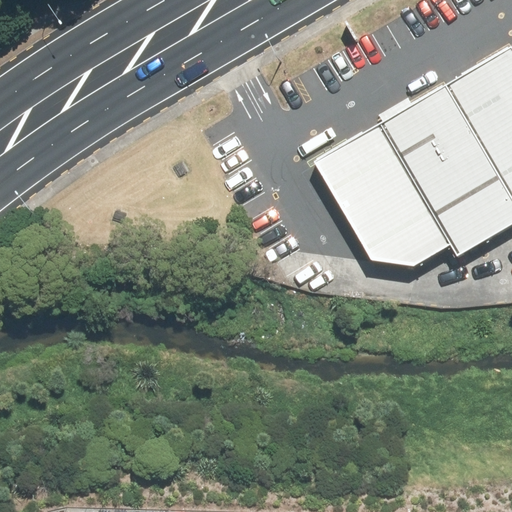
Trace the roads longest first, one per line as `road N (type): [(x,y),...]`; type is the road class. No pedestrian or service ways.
road 1 (primary): [(277,0),(157,73),(0,189)]
road 2 (primary): [(0,108),(162,0)]
